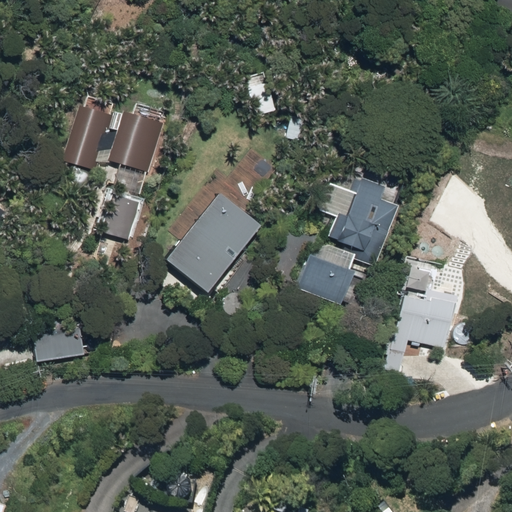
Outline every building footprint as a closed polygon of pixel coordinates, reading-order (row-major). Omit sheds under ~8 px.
[(140,173),(153,125),(109,114),(104,135),(98,136),(103,117),(66,108),(52,163),(88,172),(94,151),(100,149),(97,161),(140,173)] [(368,267),(389,207),(370,200),(375,189),(347,178),(333,217),(328,215),(316,248),(368,267)] [(451,189),(437,206),(456,220),(469,203),(451,189)] [(205,197),(153,263),(193,295),(246,228),(205,197)] [(119,242),(128,204),(100,198),(91,235),(119,242)] [(294,258),(283,290),(330,305),(341,275),(294,258)] [(381,337),(434,349),(443,309),(390,296),(381,337)] [(31,332),(36,363),(83,355),(78,324),(31,332)]
